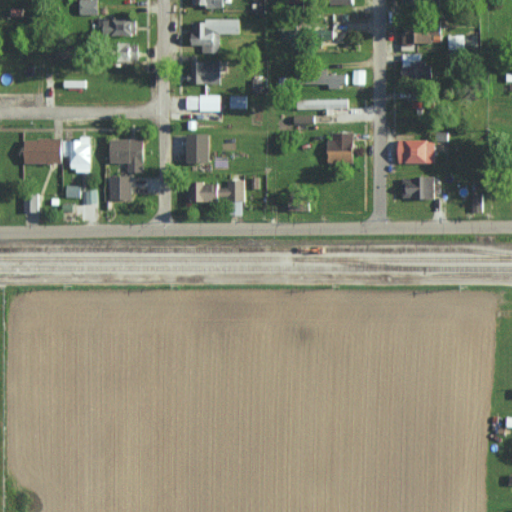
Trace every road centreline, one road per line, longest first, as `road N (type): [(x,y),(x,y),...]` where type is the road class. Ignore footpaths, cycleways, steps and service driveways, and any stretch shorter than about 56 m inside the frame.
road 1 (residential): [(511,225),(0,230)]
road 2 (residential): [(163,228),(160,0)]
road 3 (residential): [(376,227),(376,0)]
road 4 (residential): [(162,108),(0,110)]
